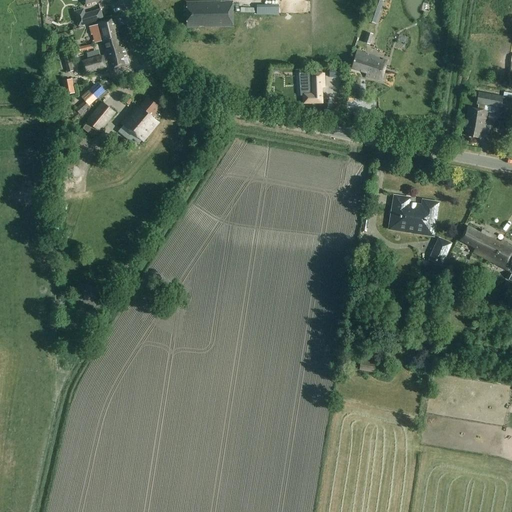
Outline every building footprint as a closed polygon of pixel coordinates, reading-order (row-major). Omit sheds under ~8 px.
[(378,0),(374,0),(368,22),(375,24),(382,1),(378,0)] [(187,27),(233,27),(232,2),(187,3),(187,27)] [(86,14),(84,9),(75,12),(79,26),(104,19),(101,9),(86,14)] [(101,40),(118,36),(113,19),(99,23),(102,32),(99,33),(101,40)] [(73,45),(83,45),(82,27),(72,27),(73,45)] [(367,33),(363,43),(369,45),(372,35),(367,33)] [(118,36),(101,40),(104,51),(103,51),(104,56),(80,62),(83,75),(108,68),(108,70),(129,64),(124,47),(122,48),(118,36)] [(366,74),(365,76),(380,81),(386,61),(356,51),(351,69),(358,71),(358,72),(366,74)] [(493,53),(493,61),(503,61),(503,53),(493,53)] [(68,73),(74,71),(70,57),(64,59),(68,73)] [(341,79),(342,68),(330,68),(329,78),(341,79)] [(304,103),(320,102),(319,87),(321,87),(320,74),(310,74),(311,86),(302,86),(304,103)] [(72,80),(62,82),(64,95),(74,93),(72,80)] [(87,94),(93,100),(103,90),(98,85),(87,94)] [(511,108),(511,98),(503,97),(503,94),(495,92),(494,95),(478,92),(476,104),(478,105),(478,109),(467,107),(466,116),(464,123),(467,124),(465,135),(480,138),(481,130),(484,131),(486,120),(488,111),(484,111),(485,106),(491,107),(501,109),(501,108),(508,109),(511,110),(511,108)] [(124,124),(118,131),(131,141),(136,134),(144,141),(160,121),(153,116),(161,107),(149,97),(142,105),(140,103),(123,123),(124,124)] [(75,110),(79,115),(89,106),(85,101),(75,110)] [(100,133),(116,114),(102,102),(86,122),(100,133)] [(196,117),(185,120),(188,130),(199,127),(196,117)] [(63,166),(71,156),(64,151),(56,160),(63,166)] [(421,206),(409,204),(410,199),(394,196),(388,230),(433,237),(439,203),(422,201),(421,206)] [(481,233),(468,226),(461,240),(476,248),(474,252),(509,271),(511,265),(511,244),(502,240),(501,243),(495,240),(497,236),(489,232),(489,233),(483,230),(481,233)] [(442,267),(452,244),(439,238),(429,260),(442,267)] [(361,360),(359,369),(373,372),(375,362),(361,360)] [(492,413),(511,412),(511,401),(491,402),(492,413)] [(511,437),(511,417),(504,418),(503,428),(511,428),(511,438),(511,437)]
